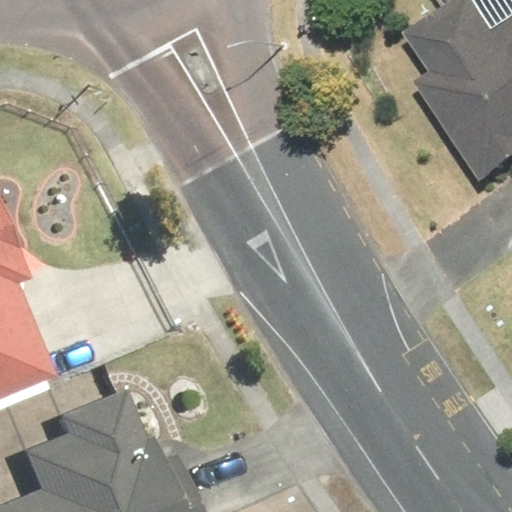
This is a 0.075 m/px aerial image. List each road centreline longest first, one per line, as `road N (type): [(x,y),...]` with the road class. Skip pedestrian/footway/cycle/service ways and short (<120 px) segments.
road 1 (tertiary): [(243,143),(422,458),(464,511)]
road 2 (unknown): [(342,316),(511,220)]
road 3 (tertiary): [(243,143),(129,2)]
road 4 (tertiary): [(207,0),(243,143)]
